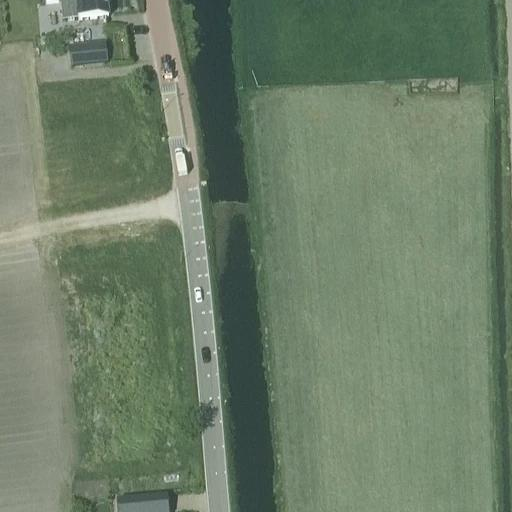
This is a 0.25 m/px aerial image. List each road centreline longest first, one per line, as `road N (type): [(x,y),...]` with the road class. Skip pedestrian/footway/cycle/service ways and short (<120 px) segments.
road 1 (tertiary): [(178,139),(219,511)]
road 2 (track): [(0,238),(190,204)]
road 3 (tertiary): [(178,139),(154,0)]
